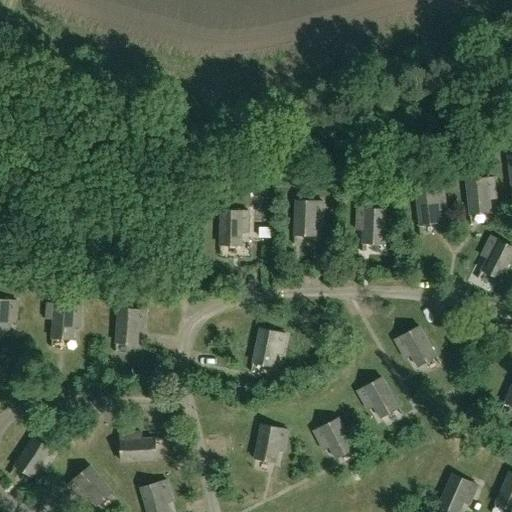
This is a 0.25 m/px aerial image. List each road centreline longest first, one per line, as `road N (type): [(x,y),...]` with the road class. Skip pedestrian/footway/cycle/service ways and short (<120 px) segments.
road 1 (residential): [(196,406),(191,345),(195,325),(214,312),(269,297),(350,294),(459,303),(511,317)]
road 2 (residential): [(196,406),(32,411),(0,435)]
